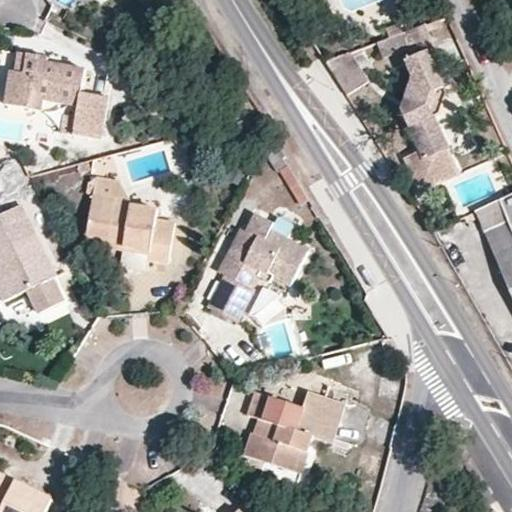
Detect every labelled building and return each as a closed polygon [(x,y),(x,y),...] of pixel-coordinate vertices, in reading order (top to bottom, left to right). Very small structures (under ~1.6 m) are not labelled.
[(439,88),(447,84),(432,48),(405,59),(411,74),(399,109),(419,149),(403,156),(419,189),(458,171),(432,115),(427,106),(431,92),(439,88)] [(352,49),(328,59),(349,94),(371,80),(352,49)] [(26,76),(28,58),(19,57),(17,75),(26,76)] [(85,70),(47,66),(48,60),(28,58),(26,76),(17,75),(11,74),(7,105),(45,109),(46,103),(80,107),(79,116),(63,114),(61,132),(100,136),(105,94),(82,92),(85,70)] [(427,106),(432,115),(438,110),(443,97),(439,88),(431,92),(427,106)] [(389,103),(381,109),(397,135),(405,130),(389,103)] [(364,118),(380,144),(389,139),(373,113),(364,118)] [(92,170),(89,186),(94,187),(121,194),(119,204),(135,207),(123,176),(92,170)] [(146,262),(177,270),(187,228),(160,223),(162,214),(135,207),(119,204),(121,194),(94,187),(85,228),(120,236),(117,250),(142,256),(146,262)] [(511,195),(478,210),(511,289),(511,195)] [(431,196),(416,204),(424,217),(438,208),(431,196)] [(60,275),(27,207),(0,219),(0,301),(3,308),(31,295),(41,315),(67,303),(55,278),(60,275)] [(310,253),(286,241),(268,233),(273,222),(255,213),(245,234),(241,232),(220,276),(228,280),(213,311),(241,325),(258,292),(256,291),(261,281),(266,271),(279,277),(294,285),(310,253)] [(268,233),(286,241),(291,231),(273,222),(268,233)] [(120,236),(85,228),(82,242),(117,250),(120,236)] [(142,256),(117,250),(111,268),(138,276),(146,262),(142,256)] [(274,288),(279,277),(266,271),(261,281),(274,288)] [(304,450),(310,452),(316,436),(336,443),(350,400),(313,387),(308,401),(257,383),(249,409),(262,413),(272,417),(266,435),(255,431),(252,430),(245,451),(269,459),(265,472),(300,484),(304,470),(297,468),(304,450)] [(272,417),(262,413),(255,431),(266,435),(272,417)] [(361,445),(360,469),(374,470),(375,446),(361,445)] [(304,470),(310,452),(304,450),(297,468),(304,470)] [(0,489),(13,496),(20,482),(0,471),(0,489)] [(49,511),(56,500),(20,482),(13,496),(0,489),(0,511),(49,511)]
